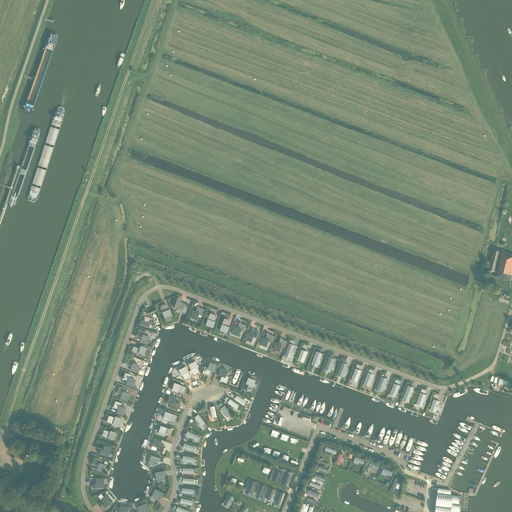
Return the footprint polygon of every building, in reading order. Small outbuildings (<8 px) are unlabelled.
[(500,252),(493,250),(488,271),(495,272),(494,277),(510,281),(511,273),(511,255),(511,254),(500,251),(500,252)] [(177,298),(173,307),(177,308),(177,307),(182,309),(184,304),(180,302),(181,299),(177,298)] [(166,304),(160,306),(164,318),(171,315),(169,309),(168,309),(166,304)] [(196,312),(193,311),(190,317),(196,320),(198,315),(202,316),(204,310),(198,307),(196,312)] [(216,315),(210,313),(205,325),(213,328),(216,322),(214,321),(216,315)] [(151,319),(144,317),(143,322),(140,321),(139,325),(149,329),(150,325),(149,324),(151,319)] [(226,326),(229,320),(224,319),(220,330),(226,333),(229,327),(226,326)] [(238,328),(234,327),(232,333),(238,336),(240,331),(244,332),(246,326),(239,323),(238,328)] [(251,334),(247,333),(245,340),(251,342),(253,337),(256,339),(259,332),(252,329),(251,334)] [(145,336),(146,332),(139,330),(137,337),(141,338),(140,341),(147,344),(149,337),(145,336)] [(266,339),(263,337),(260,344),(266,347),(268,342),(272,343),(274,337),(268,334),(266,339)] [(287,341),(281,339),(279,344),(276,342),(273,349),(280,352),(281,347),(285,348),(287,341)] [(289,344),(285,355),(288,357),(289,357),(290,358),(291,358),(292,356),(291,355),(295,346),(289,344)] [(133,347),(132,351),(144,355),(146,349),(144,349),(145,348),(140,346),(139,349),(133,347)] [(304,362),(307,352),(302,350),(298,360),(303,362),(304,362)] [(316,352),(312,363),(312,365),(317,367),(318,365),(322,354),(316,352)] [(331,371),(335,360),(329,357),(325,369),(331,371)] [(135,361),(129,358),(127,365),(131,367),(130,370),(137,372),(139,366),(134,364),(135,361)] [(195,361),(188,365),(194,376),(199,374),(197,368),(198,368),(195,361)] [(342,362),(338,373),(344,376),(348,365),(342,362)] [(216,365),(210,363),(208,368),(205,366),(202,373),(209,375),(211,371),(214,372),(216,365)] [(192,378),(187,367),(180,370),(183,376),(184,376),(187,381),(192,378)] [(361,371),(356,369),(351,380),(357,382),(361,371)] [(231,372),(224,370),(222,374),(219,373),(216,380),(223,382),(225,377),(228,378),(231,372)] [(123,378),(123,380),(127,381),(126,384),(133,387),(135,380),(130,379),(131,375),(125,373),(123,378)] [(374,375),(368,373),(364,385),(369,387),(374,375)] [(387,380),(381,377),(377,389),(382,391),(383,391),(387,380)] [(247,379),(246,384),(245,384),(248,386),(246,391),(251,393),(255,381),(249,378),(248,380),(247,379)] [(186,387),(174,383),(172,389),(173,390),(173,391),(178,393),(178,391),(184,393),(186,387)] [(400,386),(394,383),(390,395),(395,397),(396,397),(400,386)] [(408,386),(403,400),(409,402),(414,388),(408,386)] [(126,389),(119,387),(117,393),(121,395),(120,398),(127,401),(129,394),(124,392),(126,389)] [(426,395),(420,393),(416,405),(421,407),(422,406),(426,395)] [(175,402),(176,399),(169,397),(167,403),(172,405),(170,408),(177,411),(179,404),(175,402)] [(434,400),(430,410),(435,412),(436,412),(440,402),(434,400)] [(115,401),(113,408),(118,409),(116,413),(123,415),(126,409),(121,407),(122,403),(115,401)] [(177,416),(165,412),(163,418),(164,419),(164,420),(169,421),(169,422),(170,420),(175,422),(177,416)] [(109,416),(106,422),(119,426),(121,420),(119,419),(120,418),(114,416),(114,418),(109,416)] [(172,430),(160,426),(158,433),(164,435),(165,434),(170,436),(172,430)] [(103,431),(102,436),(114,440),(116,434),(114,434),(115,433),(109,431),(109,432),(104,430),(103,431)] [(160,445),(161,442),(154,439),(152,446),(157,447),(155,451),(162,453),(165,447),(160,445)] [(100,451),(99,455),(108,458),(110,454),(108,454),(110,448),(104,446),(104,447),(102,452),(100,451)] [(161,458),(151,454),(150,458),(151,459),(149,464),(155,466),(155,465),(156,461),(159,461),(161,458)] [(101,464),(102,461),(95,458),(93,465),(98,466),(97,470),(103,472),(106,466),(101,464)] [(164,470),(154,472),(155,476),(156,476),(157,481),(163,480),(163,479),(163,480),(162,475),(165,474),(164,470)] [(94,489),(104,489),(104,484),(102,484),(102,479),(95,479),(96,480),(96,485),(93,485),(94,489)] [(164,493),(155,488),(154,492),(155,492),(152,497),(158,500),(160,495),(163,497),(164,493)] [(451,490),(438,489),(435,511),(457,511),(459,504),(457,503),(458,496),(453,496),(453,495),(450,494),(451,490)] [(103,506),(106,509),(113,502),(110,499),(109,500),(106,496),(101,500),(101,501),(105,504),(103,506)] [(143,506),(138,508),(140,511),(145,511),(146,511),(150,511),(151,511),(147,503),(143,505),(143,506)]
